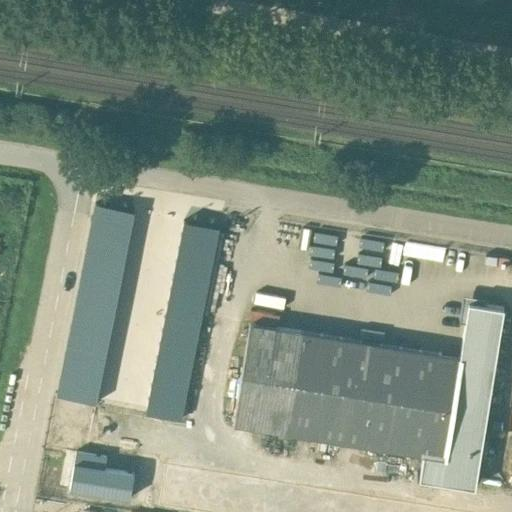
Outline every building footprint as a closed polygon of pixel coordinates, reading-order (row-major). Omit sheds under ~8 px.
[(119,285),(132,206),(94,200),(89,231),(113,235),(111,249),(90,245),(88,260),(105,263),(103,278),(81,275),(80,279),(119,285)] [(444,456),(423,453),(419,478),(474,486),(503,305),(482,302),(465,313),(460,355),(444,456)] [(460,355),(250,321),(233,422),(423,453),(444,456),(460,355)] [(159,452),(158,464),(206,468),(207,457),(159,452)] [(127,471),(74,462),(70,487),(130,497),(134,472),(127,471)] [(181,511),(189,511),(222,511),(226,487),(185,482),(181,511)]
